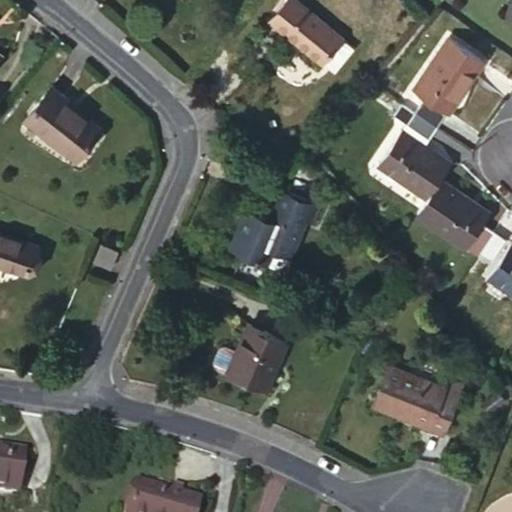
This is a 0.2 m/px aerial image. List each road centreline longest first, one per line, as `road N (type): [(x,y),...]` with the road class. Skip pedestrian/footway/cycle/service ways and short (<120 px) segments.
road 1 (residential): [(71,396),(182,152),(163,98),(43,0)]
road 2 (residential): [(71,396),(236,446),(350,495),(404,504)]
